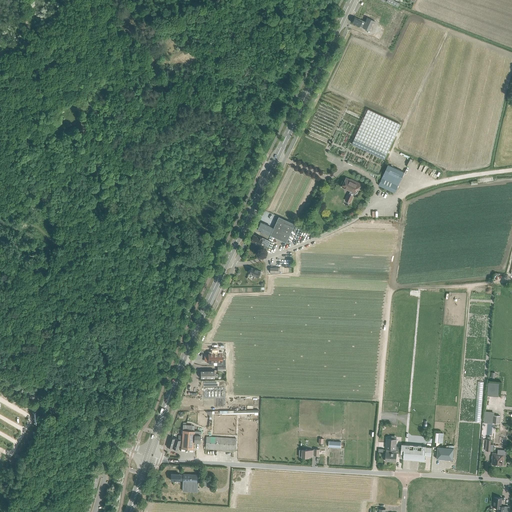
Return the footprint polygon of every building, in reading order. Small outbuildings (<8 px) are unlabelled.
[(352,20),(353,20),(352,23),(369,31),(374,21),(367,17),(365,22),(358,19),(354,17),(354,18),(353,18),(352,20)] [(360,126),(352,144),(353,145),(384,159),(385,158),(393,141),(401,124),(368,109),(360,126)] [(388,165),(378,185),(394,193),(404,173),(404,172),(396,168),(393,166),(388,164),(388,165)] [(350,191),(349,194),(353,196),(354,193),(357,187),(361,189),(363,185),(350,179),(346,177),(341,187),(350,191)] [(278,216),(273,228),(270,235),(286,242),(294,224),(278,216)] [(270,235),(273,228),(260,222),(257,229),(270,235)] [(251,238),(250,239),(250,240),(250,241),(259,245),(262,246),(266,248),(269,241),(266,239),(258,236),(258,237),(253,235),(252,237),(251,238)] [(249,272),(249,273),(255,276),(255,277),(257,278),(258,276),(260,277),(262,272),(251,267),(250,270),(249,270),(248,272),(249,272)] [(222,353),(221,353),(221,351),(217,351),(217,353),(213,353),(213,351),(208,351),(208,353),(208,354),(204,354),(205,361),(208,361),(208,362),(209,362),(209,364),(213,364),(213,362),(217,362),(217,364),(222,364),(222,362),(222,353)] [(201,378),(214,378),(214,370),(201,370),(201,374),(200,375),(200,376),(201,377),(201,378)] [(485,412),(484,422),(492,423),(492,422),(499,423),(500,416),(493,415),(493,413),(485,412)] [(195,431),(182,430),(182,435),(178,435),(178,440),(180,440),(179,444),(181,445),(181,448),(193,449),(194,442),(200,442),(201,431),(195,431)] [(235,450),(236,438),(206,436),(205,449),(235,450)] [(175,439),(175,438),(170,437),(167,447),(172,448),(178,449),(179,444),(180,440),(178,440),(175,439)] [(401,453),(401,447),(397,446),(397,449),(396,449),(396,439),(387,438),(386,448),(386,452),(396,453),(401,453)] [(431,456),(432,446),(402,444),(401,447),(401,453),(401,454),(404,454),(403,459),(425,460),(425,455),(431,456)] [(453,460),(454,448),(437,446),(436,458),(453,460)] [(314,450),(302,449),(302,457),(309,457),(309,456),(312,456),(312,455),(319,455),(319,449),(314,449),(314,450)] [(396,461),(396,453),(386,452),(385,461),(396,461)] [(492,453),(492,459),(492,464),(503,464),(503,454),(497,453),(497,454),(496,454),(496,453),(492,453)] [(180,474),(179,474),(171,474),(171,480),(179,480),(183,480),(182,491),(197,491),(198,475),(183,474),(183,475),(180,474)] [(494,497),(493,507),(498,507),(498,509),(497,511),(503,511),(505,506),(501,506),(502,497),(494,497)]
